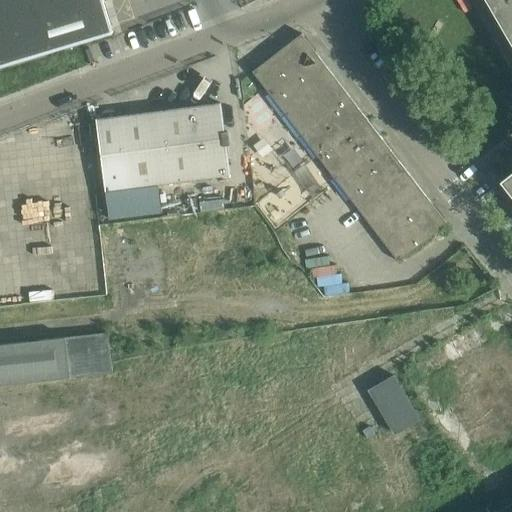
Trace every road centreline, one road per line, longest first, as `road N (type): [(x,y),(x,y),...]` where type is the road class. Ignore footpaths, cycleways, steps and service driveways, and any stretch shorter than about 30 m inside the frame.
road 1 (residential): [(511,274),(307,2)]
road 2 (unclassified): [(0,120),(307,2)]
road 3 (unknown): [(466,216),(414,265),(373,272),(345,251),(313,205)]
